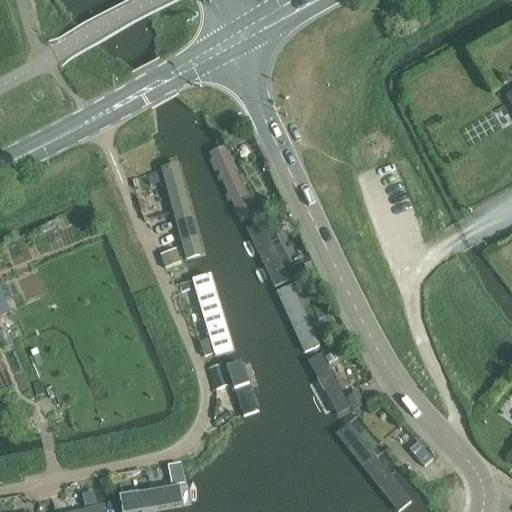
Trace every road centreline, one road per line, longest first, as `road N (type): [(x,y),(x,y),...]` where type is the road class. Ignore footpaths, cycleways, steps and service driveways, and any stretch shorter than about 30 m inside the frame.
road 1 (secondary): [(489,508),(466,458),(398,384),(354,310),(231,41)]
road 2 (residential): [(0,494),(168,459),(207,421),(202,372),(105,143)]
